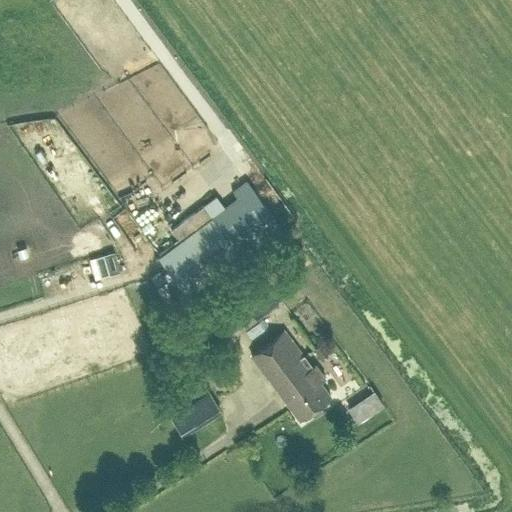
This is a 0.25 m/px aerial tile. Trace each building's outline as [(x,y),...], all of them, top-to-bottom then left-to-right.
[(186,296),(213,276),(280,227),(251,187),(183,236),(156,257),(186,296)] [(202,205),(170,229),(177,238),(209,215),(202,205)] [(113,251),(102,254),(108,274),(118,271),(113,251)] [(257,276),(206,314),(226,341),(277,302),(257,276)] [(283,329),(250,354),(298,419),(330,395),(318,380),(324,376),(314,364),(311,366),(283,329)] [(365,417),(386,403),(374,384),(353,397),(365,417)] [(199,396),(209,412),(218,406),(208,390),(199,396)] [(243,394),(224,402),(229,413),(248,405),(243,394)]
